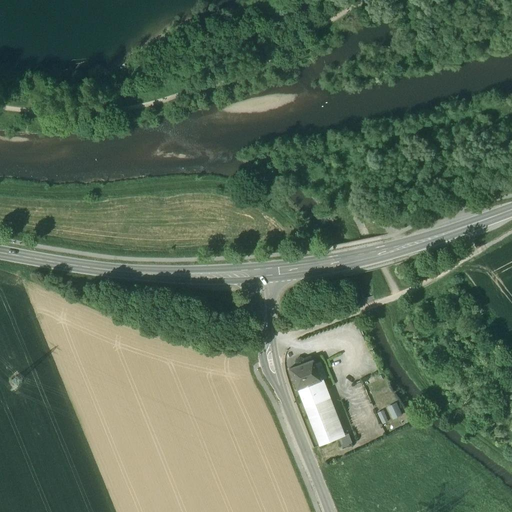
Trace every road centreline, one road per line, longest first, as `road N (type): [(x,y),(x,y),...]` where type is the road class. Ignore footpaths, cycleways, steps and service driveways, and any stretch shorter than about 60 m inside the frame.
road 1 (track): [(0,113),(162,110),(248,78),(382,0)]
road 2 (track): [(0,196),(92,201),(225,188),(286,215),(315,266)]
road 3 (secondary): [(263,273),(90,268),(0,252)]
road 4 (secondary): [(511,209),(399,248),(263,273)]
road 5 (secondary): [(263,273),(270,362),(333,511)]
road 6 (track): [(511,39),(447,56),(434,50),(402,0)]
road 7 (track): [(511,232),(398,295)]
